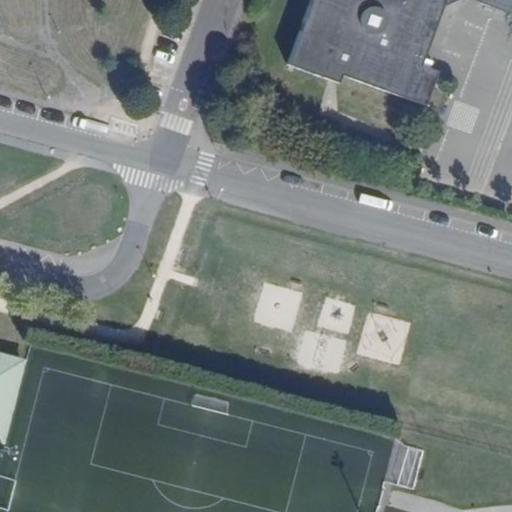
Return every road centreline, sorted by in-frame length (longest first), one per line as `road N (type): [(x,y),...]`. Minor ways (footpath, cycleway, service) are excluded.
road 1 (residential): [(161,164),(511,255)]
road 2 (residential): [(0,272),(80,292),(114,280),(161,164)]
road 3 (residential): [(161,164),(223,0)]
road 4 (residential): [(161,164),(0,122)]
